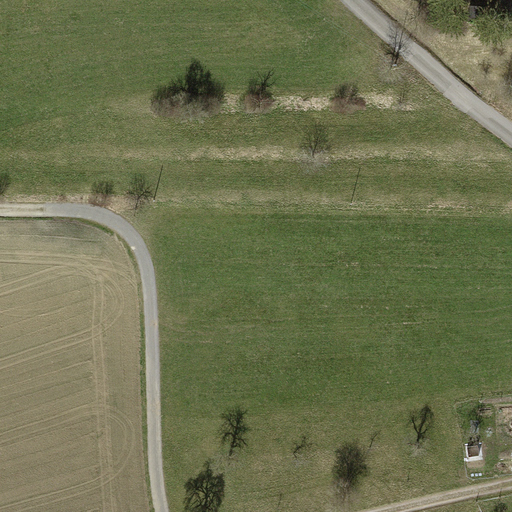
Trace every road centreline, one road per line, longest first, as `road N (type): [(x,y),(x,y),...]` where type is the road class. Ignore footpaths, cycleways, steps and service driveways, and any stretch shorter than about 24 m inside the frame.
road 1 (track): [(165,511),(151,283),(136,238),(100,213),(0,211)]
road 2 (residential): [(353,0),(511,132)]
